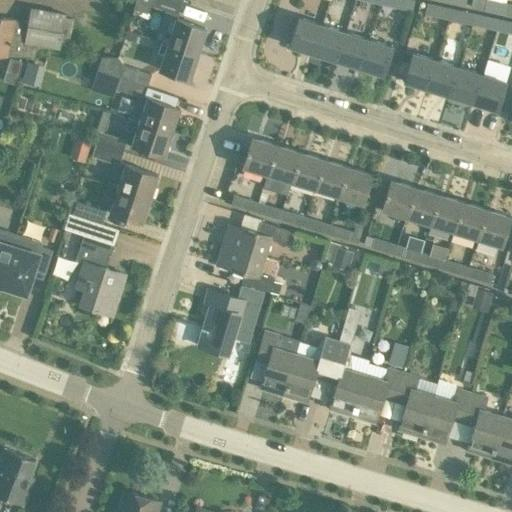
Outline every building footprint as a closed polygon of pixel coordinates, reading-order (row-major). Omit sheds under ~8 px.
[(182,2),(175,0),(151,0),(150,5),(178,14),(182,2)] [(414,0),(380,0),(379,4),(412,11),(414,0)] [(471,0),(470,6),(503,13),(506,1),(499,0),(471,0)] [(503,13),(511,15),(511,2),(506,1),(503,13)] [(449,20),(452,8),(426,2),(424,14),(449,20)] [(0,55),(35,56),(37,45),(60,49),(60,44),(68,46),(73,18),(65,17),(66,13),(30,6),(28,21),(0,15),(0,55)] [(449,20),(472,25),(475,13),(452,8),(449,20)] [(472,25),(496,31),(500,19),(475,13),(472,25)] [(164,30),(161,41),(197,53),(206,27),(176,17),(171,32),(164,30)] [(290,46),(314,53),(323,25),(298,17),(290,46)] [(511,21),(500,19),(496,31),(511,34),(511,21)] [(346,32),(323,25),(314,53),(338,61),(346,32)] [(338,61),(361,67),(370,39),(346,32),(338,61)] [(370,39),(361,67),(383,75),(392,46),(370,39)] [(197,53),(161,41),(157,52),(164,55),(159,69),(188,79),(197,53)] [(404,81),(429,89),(438,60),(412,52),(404,81)] [(97,69),(112,75),(147,86),(151,73),(124,64),(118,56),(116,57),(101,56),(97,69)] [(429,89),(452,96),(460,67),(438,60),(429,89)] [(452,96),(474,103),(482,74),(460,67),(452,96)] [(474,103),(497,110),(506,81),(482,74),(474,103)] [(147,86),(112,75),(109,86),(143,98),(147,86)] [(147,96),(139,121),(171,131),(179,107),(147,96)] [(171,131),(139,121),(131,145),(163,156),(171,131)] [(92,142),(95,143),(123,152),(127,140),(104,132),(96,129),(92,142)] [(242,166),(266,173),(275,144),(251,136),(242,166)] [(123,152),(95,143),(91,155),(119,164),(123,152)] [(275,144),(266,173),(290,181),(299,151),(275,144)] [(290,181),(314,188),(323,158),(299,151),(290,181)] [(314,188),(338,195),(347,166),(323,158),(314,188)] [(125,163),(117,188),(149,198),(157,174),(125,163)] [(347,166),(338,195),(362,203),(372,173),(347,166)] [(381,209),(405,216),(414,186),(390,179),(381,209)] [(405,216),(429,223),(438,193),(414,186),(405,216)] [(149,198),(117,188),(109,212),(141,223),(149,198)] [(452,231),(462,201),(438,193),(429,223),(452,231)] [(255,211),(258,201),(233,194),(230,203),(255,211)] [(72,213),(102,223),(106,210),(76,200),(72,213)] [(255,211),(278,218),(281,209),(258,201),(255,211)] [(452,231),(476,238),(486,208),(462,201),(452,231)] [(486,208),(476,238),(501,246),(510,216),(486,208)] [(305,216),(281,209),(278,218),(302,225),(305,216)] [(302,225),(326,233),(329,223),(305,216),(302,225)] [(228,223),(222,243),(265,256),(271,239),(285,243),(289,230),(260,220),(258,231),(228,223)] [(84,233),(76,258),(84,261),(76,285),(84,288),(79,304),(112,315),(125,273),(105,267),(114,243),(117,231),(88,221),(84,233)] [(329,223),(326,233),(357,243),(360,233),(353,231),(329,223)] [(0,283),(16,234),(16,233),(0,228),(0,283)] [(16,234),(0,283),(0,284),(25,293),(33,268),(44,272),(51,249),(41,245),(42,241),(16,233),(16,234)] [(394,254),(397,244),(366,235),(363,244),(394,254)] [(222,243),(216,263),(244,272),(241,282),(278,293),(280,283),(273,281),(274,278),(260,273),(265,256),(222,243)] [(394,254),(418,261),(421,251),(397,244),(394,254)] [(418,261),(441,268),(444,258),(421,251),(418,261)] [(441,268),(466,275),(468,266),(444,258),(441,268)] [(468,266),(466,275),(490,283),(492,273),(468,266)] [(204,302),(209,304),(197,345),(228,355),(240,313),(246,315),(250,301),(208,288),(204,302)] [(348,307),(338,339),(325,381),(336,384),(329,408),(352,415),(364,373),(350,369),(349,345),(359,310),(348,307)] [(264,329),(254,360),(267,364),(260,387),(283,394),(296,352),(278,347),(282,333),(264,329)] [(309,356),(296,352),(283,394),(306,401),(313,377),(325,381),(338,339),(326,336),(309,356)] [(401,357),(405,345),(396,343),(392,355),(401,357)] [(404,371),(406,362),(390,357),(384,379),(364,373),(352,415),(375,422),(382,398),(394,402),(404,371)] [(398,429),(421,435),(434,394),(415,389),(419,375),(404,371),(394,402),(405,405),(398,429)] [(462,422),(471,392),(460,389),(456,401),(434,394),(421,435),(444,443),(451,419),(462,422)] [(488,397),(471,392),(462,422),(474,426),(467,449),(490,457),(502,415),(484,409),(488,397)] [(511,417),(502,415),(490,457),(511,463),(511,417)] [(28,489),(24,487),(36,459),(5,447),(0,459),(0,501),(2,496),(22,504),(28,489)] [(155,511),(159,501),(125,489),(117,511),(155,511)]
